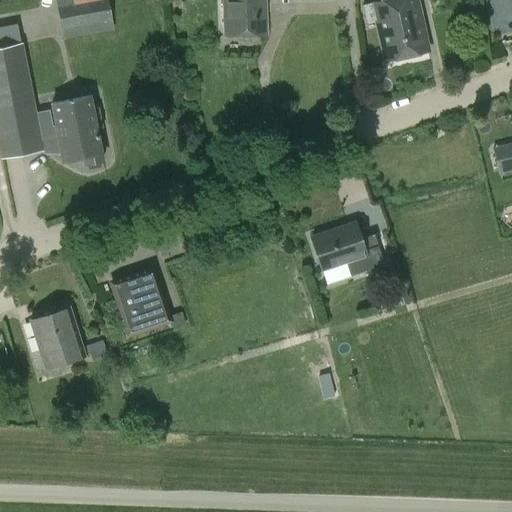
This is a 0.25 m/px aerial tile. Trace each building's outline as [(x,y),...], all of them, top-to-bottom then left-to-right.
[(55,0),(63,40),(112,31),(106,0),(55,0)] [(222,0),(224,36),(266,36),(265,0),(222,0)] [(379,32),(421,22),(416,0),(383,0),(372,3),(379,32)] [(421,22),(379,32),(385,61),(428,51),(421,22)] [(43,146),(58,142),(61,161),(83,157),(84,164),(102,160),(96,130),(103,128),(99,106),(92,108),(90,96),(51,103),(55,126),(54,126),(54,125),(52,126),(49,110),(36,112),(23,43),(0,46),(0,156),(1,159),(44,151),(43,146)] [(511,142),(491,147),(498,175),(511,172),(511,142)] [(322,269),(344,261),(349,277),(384,265),(374,235),(360,239),(354,223),(311,237),(322,269)] [(129,334),(166,321),(150,272),(113,285),(129,334)] [(69,307),(30,320),(45,369),(84,356),(82,347),(69,307)] [(182,315),(171,319),(175,329),(187,326),(182,315)] [(91,360),(108,354),(103,340),(86,346),(89,354),(91,360)] [(334,397),(331,385),(321,387),(324,399),(334,397)]
